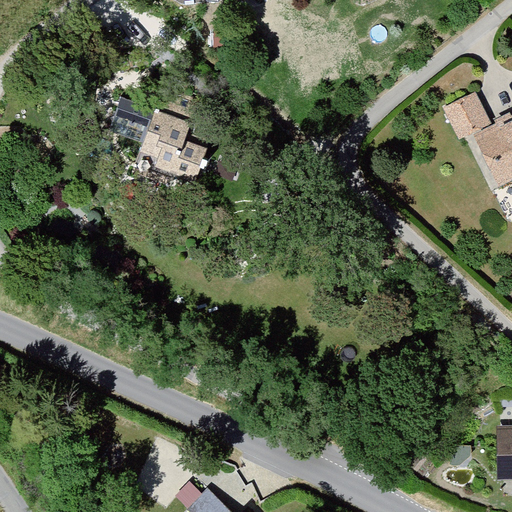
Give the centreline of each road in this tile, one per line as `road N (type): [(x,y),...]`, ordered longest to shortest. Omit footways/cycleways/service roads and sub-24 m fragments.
road 1 (residential): [(511,10),(360,129),(349,157),(351,182),(382,220),(511,336)]
road 2 (residential): [(354,487),(313,433),(27,264),(0,220)]
road 3 (tertiary): [(354,487),(0,325)]
road 4 (residential): [(0,113),(48,47),(106,0)]
